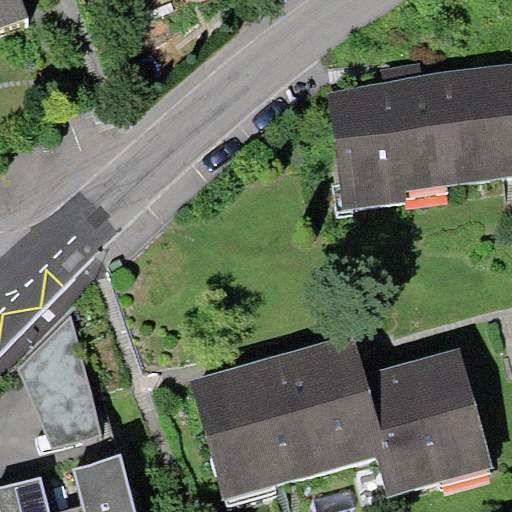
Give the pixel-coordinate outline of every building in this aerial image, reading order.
[(0,0),(0,29),(31,17),(24,0),(0,0)] [(338,196),(511,179),(511,73),(328,90),(338,196)] [(70,315),(20,367),(55,449),(101,433),(70,315)] [(359,383),(349,344),(192,388),(224,503),(372,461),(382,497),(501,464),(470,352),(359,383)] [(138,511),(124,455),(94,462),(74,467),(83,502),(50,510),(42,478),(16,484),(0,488),(0,511),(138,511)]
